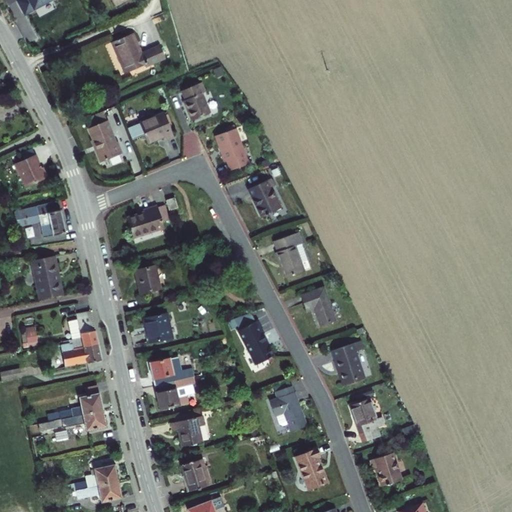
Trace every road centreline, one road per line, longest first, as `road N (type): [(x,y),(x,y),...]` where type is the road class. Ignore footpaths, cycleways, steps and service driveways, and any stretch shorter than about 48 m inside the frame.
road 1 (residential): [(82,208),(180,171),(205,179),(319,391),(363,511)]
road 2 (secondary): [(156,511),(82,208)]
road 3 (secondary): [(82,208),(64,152),(0,29)]
road 4 (unknown): [(28,82),(131,0)]
